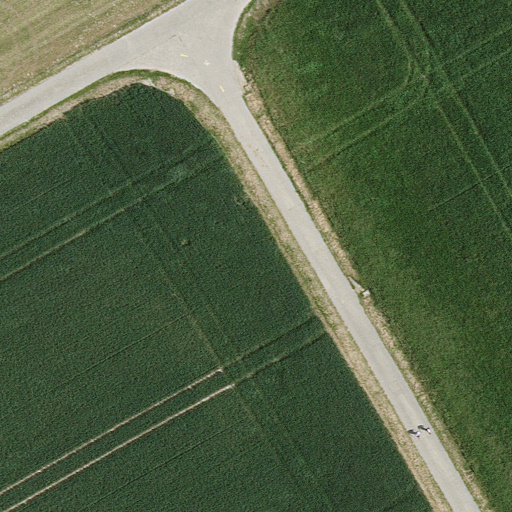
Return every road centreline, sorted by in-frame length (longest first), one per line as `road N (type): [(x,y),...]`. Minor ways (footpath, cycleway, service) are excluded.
road 1 (track): [(443,511),(174,42)]
road 2 (track): [(174,42),(0,141)]
